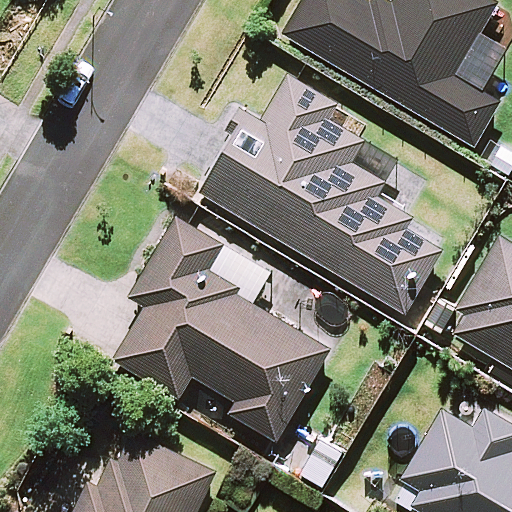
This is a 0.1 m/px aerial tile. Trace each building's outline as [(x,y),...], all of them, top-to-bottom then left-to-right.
[(499,4),(491,0),(395,0),(388,11),(369,0),(307,0),(287,34),(476,146),(508,91),(491,81),(508,51),(480,35),(499,4)] [(343,105),(291,74),(263,121),(250,113),(203,193),(408,313),(450,242),(398,211),(420,175),(332,123),(343,105)] [(228,248),(178,219),(134,293),(150,303),(117,359),(181,397),(195,374),(239,400),(232,412),(279,440),(333,349),(211,277),(228,248)] [(511,242),(502,236),(447,328),(511,366),(511,242)] [(511,511),(511,423),(457,392),(397,497),(423,511),(511,511)] [(198,511),(217,473),(131,432),(115,467),(102,461),(77,511),(198,511)] [(348,449),(322,434),(296,478),(322,493),(348,449)]
